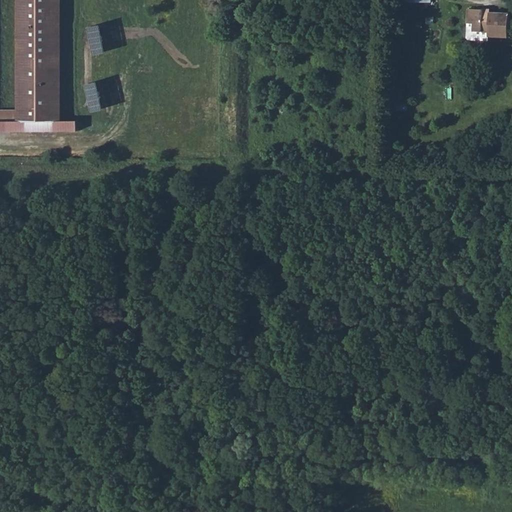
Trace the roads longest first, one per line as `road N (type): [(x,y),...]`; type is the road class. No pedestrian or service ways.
road 1 (track): [(0,445),(511,438)]
road 2 (track): [(0,172),(511,170)]
